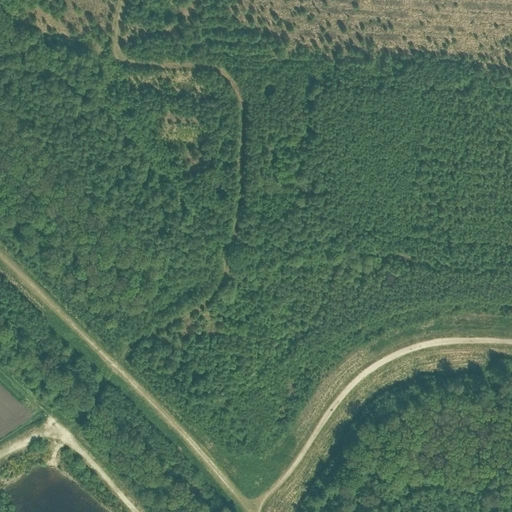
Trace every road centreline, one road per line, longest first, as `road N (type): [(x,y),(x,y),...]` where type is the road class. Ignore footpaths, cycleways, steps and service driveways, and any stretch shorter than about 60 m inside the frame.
road 1 (track): [(113,363),(135,338),(219,286),(236,228),(244,109),(234,82),(207,63),(119,56),(123,0)]
road 2 (track): [(252,511),(0,254)]
road 3 (track): [(511,345),(432,343),(394,357),(351,386),(286,476),(251,508)]
